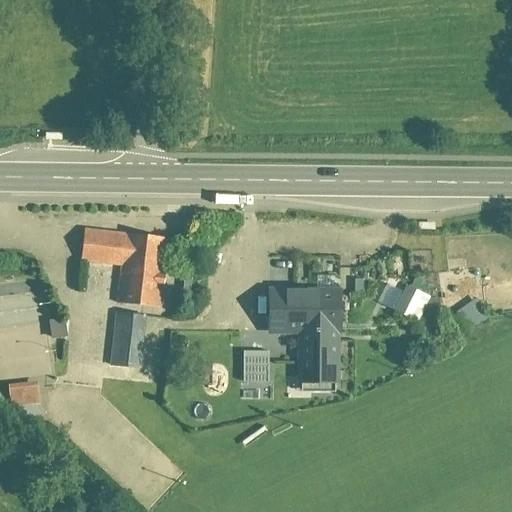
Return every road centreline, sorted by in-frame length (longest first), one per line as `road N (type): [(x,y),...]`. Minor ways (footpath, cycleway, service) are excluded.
road 1 (primary): [(145,177),(511,181)]
road 2 (residential): [(145,177),(161,0)]
road 3 (primary): [(0,175),(145,177)]
